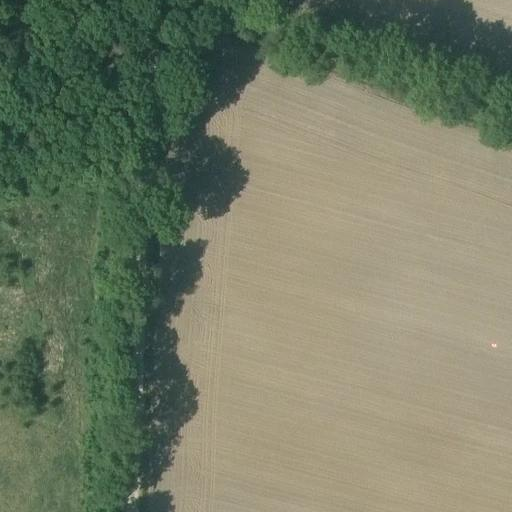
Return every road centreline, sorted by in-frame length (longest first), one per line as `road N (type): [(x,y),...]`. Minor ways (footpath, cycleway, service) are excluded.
road 1 (track): [(154,0),(133,511)]
road 2 (track): [(511,101),(198,0)]
road 3 (track): [(0,94),(102,0)]
